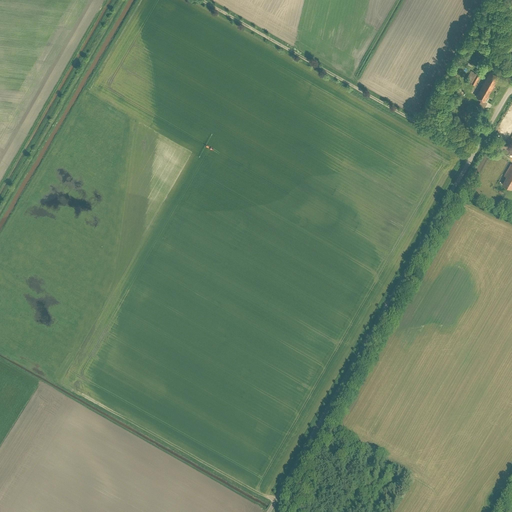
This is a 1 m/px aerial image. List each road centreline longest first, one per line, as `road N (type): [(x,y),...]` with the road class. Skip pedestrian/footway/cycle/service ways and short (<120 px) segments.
road 1 (residential): [(269,511),(511,87)]
road 2 (track): [(0,349),(272,506)]
road 3 (track): [(202,0),(473,154)]
